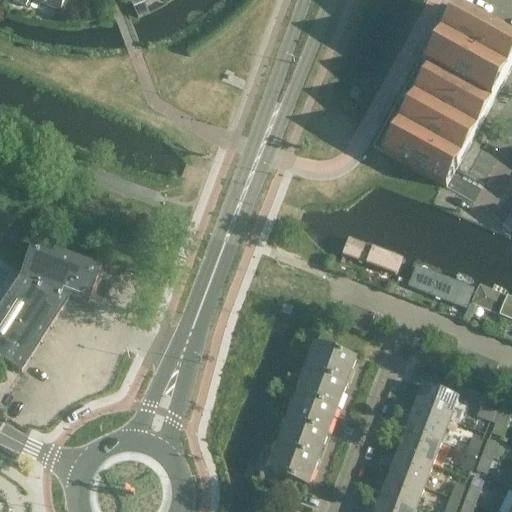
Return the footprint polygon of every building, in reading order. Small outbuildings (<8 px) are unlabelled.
[(12,0),(12,2),(25,7),(28,0),(34,0),(59,10),(63,0),(12,0)] [(372,149),(440,186),(445,189),(450,180),(511,68),(511,43),(504,39),(505,37),(450,7),(372,149)] [(11,292),(0,308),(0,359),(22,374),(66,306),(71,299),(88,306),(102,270),(33,244),(21,274),(19,279),(11,292)] [(352,260),(400,283),(406,270),(357,248),(352,260)] [(410,289),(468,313),(477,294),(419,269),(410,289)] [(473,310),(511,326),(511,302),(481,289),(473,310)] [(343,326),(355,331),(362,312),(351,307),(345,323),(343,326)] [(362,312),(355,331),(366,335),(374,316),(362,312)] [(308,487),(356,360),(315,345),(268,472),(308,487)] [(468,375),(479,380),(487,361),(476,356),(468,375)] [(487,361),(479,380),(490,385),(498,366),(487,361)] [(415,409),(449,422),(458,399),(423,386),(415,409)] [(477,417),(489,422),(492,423),(496,412),(480,407),(477,417)] [(406,432),(441,445),(449,422),(415,409),(406,432)] [(496,412),(492,423),(499,425),(507,428),(511,418),(496,412)] [(398,454),(432,467),(441,445),(406,432),(398,454)] [(471,439),(466,454),(476,458),(481,443),(471,439)] [(488,442),(482,457),(492,461),(498,445),(488,442)] [(389,477),(424,490),(432,467),(398,454),(389,477)] [(460,469),(470,473),(476,458),(466,454),(460,469)] [(482,457),(476,472),(486,476),(492,461),(482,457)] [(381,499),(415,511),(424,490),(389,477),(381,499)] [(454,484),(449,498),(449,499),(459,503),(465,488),(454,484)] [(471,486),(465,502),(475,505),(481,490),(471,486)] [(375,511),(415,511),(381,499),(375,511)] [(443,511),(455,511),(459,503),(449,499),(443,511)] [(472,511),(475,505),(465,502),(461,511),(472,511)]
